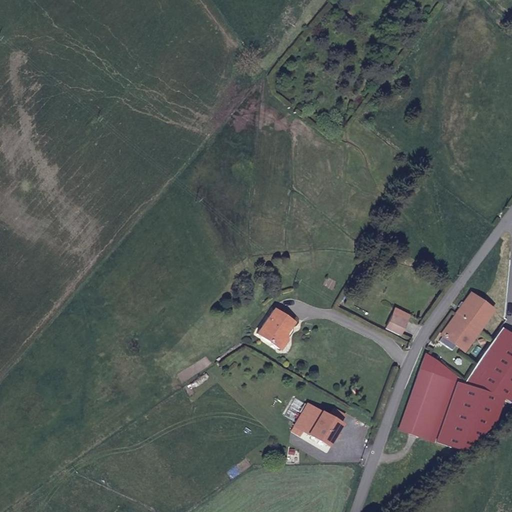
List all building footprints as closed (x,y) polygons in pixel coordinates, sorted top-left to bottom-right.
[(256,68),(259,64),(268,53),(257,44),(251,52),(245,59),(256,68)] [(471,295),(457,314),(479,331),(494,311),(471,295)] [(395,308),(392,314),(405,321),(408,315),(395,308)] [(283,334),(291,322),(273,310),(255,334),(279,351),(286,341),(283,334)] [(384,328),(398,335),(405,321),(392,314),(384,328)] [(479,331),(457,314),(441,336),(463,352),(479,331)] [(477,376),(452,447),(461,449),(479,436),(486,431),(490,426),(499,398),(511,402),(511,401),(511,333),(502,327),(467,371),(477,376)] [(398,429),(434,442),(453,382),(418,370),(398,429)] [(434,442),(452,447),(477,376),(467,371),(456,383),(453,382),(434,442)] [(293,425),(302,431),(327,446),(339,423),(305,404),(293,425)] [(293,425),(289,432),(298,437),(302,431),(293,425)]
